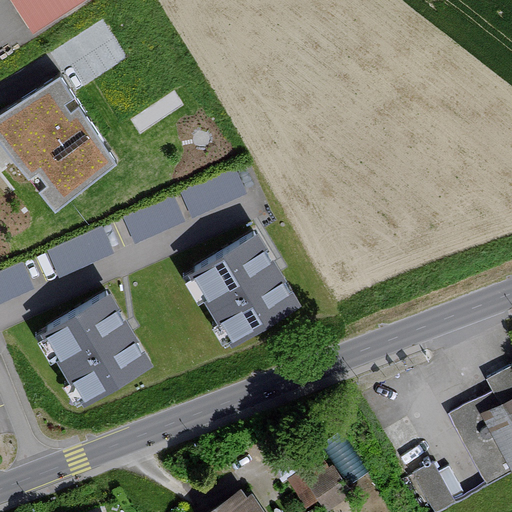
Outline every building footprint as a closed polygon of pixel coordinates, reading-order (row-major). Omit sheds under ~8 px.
[(11,0),(33,32),(83,0),(11,0)] [(44,73),(0,105),(0,147),(46,209),(110,162),(44,73)] [(255,224),(187,264),(234,342),(302,302),(255,224)] [(0,300),(35,285),(23,258),(0,268),(0,300)] [(154,366),(106,289),(35,333),(83,409),(154,366)] [(511,475),(511,390),(507,381),(469,401),(510,477),(511,475)] [(436,454),(414,464),(434,509),(456,499),(436,454)] [(297,478),(320,511),(353,490),(329,456),(297,478)] [(261,511),(246,487),(205,511),(261,511)]
